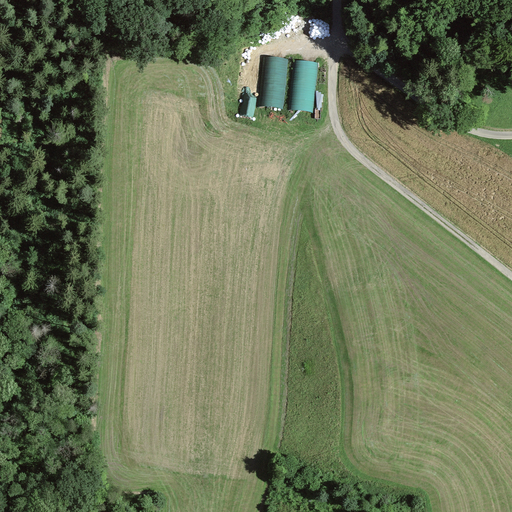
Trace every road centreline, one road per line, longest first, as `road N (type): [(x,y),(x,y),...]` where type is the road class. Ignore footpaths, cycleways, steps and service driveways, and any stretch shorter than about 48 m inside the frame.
road 1 (track): [(511,276),(360,157),(327,101),(330,49)]
road 2 (track): [(330,49),(455,124),(511,134)]
